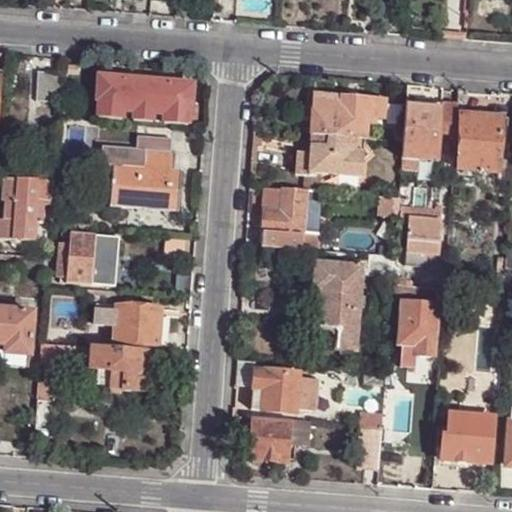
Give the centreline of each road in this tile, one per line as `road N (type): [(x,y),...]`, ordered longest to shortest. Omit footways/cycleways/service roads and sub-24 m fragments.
road 1 (residential): [(234,45),(198,498)]
road 2 (residential): [(234,45),(511,68)]
road 3 (residential): [(0,26),(234,45)]
road 4 (residential): [(0,480),(198,498)]
road 5 (residential): [(198,498),(379,511)]
